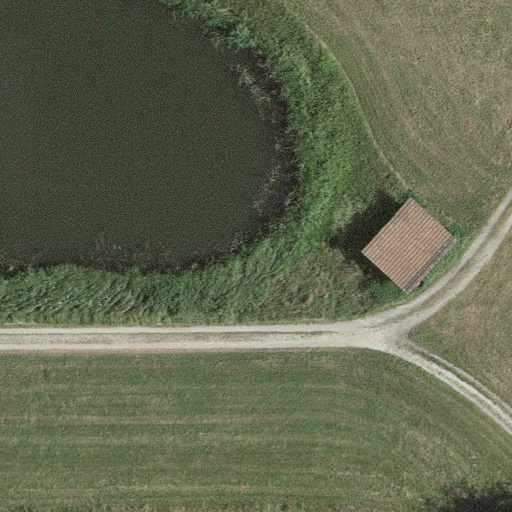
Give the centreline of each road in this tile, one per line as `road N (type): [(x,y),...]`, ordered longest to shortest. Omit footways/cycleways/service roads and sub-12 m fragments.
road 1 (track): [(349,344),(0,343)]
road 2 (track): [(511,204),(411,317),(349,344)]
road 3 (track): [(349,344),(422,367),(511,430)]
